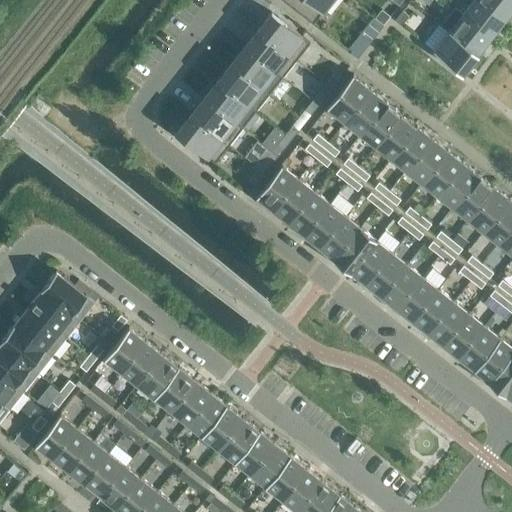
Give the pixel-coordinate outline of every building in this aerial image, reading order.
[(283,0),(313,23),(330,0),(288,0),(288,1),(285,0),(283,0)] [(472,0),(462,13),(491,36),(504,20),(479,0),(472,0)] [(511,0),(479,0),(504,20),(511,9),(511,0)] [(448,30),(477,53),(491,36),(462,13),(455,8),(442,25),(448,30)] [(383,25),(390,16),(381,9),(375,18),(383,25)] [(402,10),(394,20),(401,25),(408,15),(402,10)] [(257,29),(296,60),(310,42),(271,11),(257,29)] [(296,60),(257,29),(244,46),(282,77),(296,60)] [(448,30),(433,49),(432,50),(462,73),(477,53),(448,30)] [(357,58),(365,47),(357,40),(350,49),(351,51),(350,52),(357,58)] [(282,77),(244,46),(230,63),(269,93),(282,77)] [(269,93),(230,63),(217,80),(256,110),(269,93)] [(332,73),(325,83),(331,88),(339,78),(332,73)] [(326,106),(344,120),(370,88),(353,75),(354,74),(353,73),(326,106)] [(256,110),(217,80),(203,97),(242,127),(256,110)] [(344,120),(360,133),(386,101),(370,88),(344,120)] [(311,100),(318,105),(325,95),(319,90),(311,100)] [(242,127),(203,97),(190,114),(229,144),(242,127)] [(310,114),(318,105),(311,100),(304,109),(310,114)] [(360,133),(375,145),(400,112),(386,101),(360,133)] [(375,145),(390,157),(416,125),(400,112),(375,145)] [(190,114),(176,132),(215,162),(229,144),(190,114)] [(285,133),(291,138),(299,129),(292,124),(285,133)] [(390,157),(405,169),(431,137),(416,125),(390,157)] [(317,132),(312,138),(323,147),(328,141),(317,132)] [(284,148),(291,138),(285,133),(277,143),(284,148)] [(405,169),(421,182),(447,149),(431,137),(405,169)] [(328,141),(323,147),(334,156),(339,149),(328,141)] [(309,143),(304,149),(315,158),(320,151),(309,143)] [(421,182),(436,194),(462,161),(447,149),(421,182)] [(320,151),(315,158),(326,166),(331,160),(320,151)] [(348,156),(343,163),(354,171),(359,165),(348,156)] [(286,157),(281,163),(286,167),(290,161),(286,157)] [(258,167),(264,172),(272,163),(265,158),(258,167)] [(436,194),(452,206),(478,174),(462,161),(436,194)] [(281,163),(255,196),(273,210),(299,177),(286,167),(281,163)] [(359,165),(354,171),(365,180),(370,174),(359,165)] [(257,182),(264,172),(258,167),(250,177),(257,182)] [(340,167),(335,173),(346,182),(351,176),(340,167)] [(452,206),(467,218),(493,186),(478,174),(452,206)] [(351,176),(346,182),(357,191),(362,184),(351,176)] [(315,190),(299,177),(273,210),(289,222),(315,190)] [(379,181),(374,187),(385,196),(390,189),(379,181)] [(467,218),(483,231),(509,199),(493,186),(467,218)] [(390,189),(385,196),(396,204),(401,198),(390,189)] [(315,190),(289,222),(304,234),(330,202),(315,190)] [(370,191),(365,197),(376,206),(381,200),(370,191)] [(483,231),(498,243),(511,224),(511,201),(509,199),(483,231)] [(381,200),(376,206),(387,215),(392,209),(381,200)] [(346,214),(330,202),(304,234),(320,247),(346,214)] [(405,211),(416,220),(420,214),(409,205),(405,211)] [(346,214),(320,247),(334,258),(333,259),(334,260),(361,226),(346,214)] [(427,229),(432,222),(420,214),(416,220),(427,229)] [(401,216),(396,222),(407,231),(412,224),(401,216)] [(423,233),(412,224),(407,231),(418,239),(423,233)] [(511,224),(498,243),(511,254),(511,224)] [(377,239),(361,226),(334,260),(350,273),(351,272),(377,239)] [(440,229),(436,236),(447,244),(451,238),(440,229)] [(451,238),(447,244),(458,253),(462,247),(451,238)] [(377,239),(351,272),(365,283),(391,251),(377,239)] [(432,240),(427,246),(438,255),(443,249),(432,240)] [(443,249),(438,255),(449,264),(454,257),(443,249)] [(407,263),(391,251),(365,283),(381,296),(407,263)] [(471,254),(467,260),(478,269),(482,263),(471,254)] [(381,296),(397,308),(422,275),(407,263),(381,296)] [(482,263),(478,269),(489,277),(494,271),(482,263)] [(463,264),(463,265),(458,271),(469,279),(474,273),(463,264)] [(75,284),(56,269),(41,288),(80,319),(95,300),(87,294),(75,284)] [(485,282),(474,273),(469,279),(480,288),(485,282)] [(438,288),(422,275),(397,308),(413,320),(438,288)] [(511,285),(502,278),(497,284),(508,293),(511,288),(511,285)] [(75,284),(87,294),(91,288),(79,279),(75,284)] [(66,337),(80,319),(41,288),(27,306),(66,337)] [(438,288),(413,320),(427,332),(453,300),(438,288)] [(505,297),(494,289),(489,295),(500,304),(505,297)] [(511,303),(505,297),(500,304),(511,312),(511,310),(511,303)] [(469,312),(453,300),(427,332),(443,345),(469,312)] [(66,337),(27,306),(13,324),(52,355),(53,354),(45,348),(58,331),(66,337)] [(469,312),(443,345),(458,356),(484,324),(469,312)] [(127,319),(120,314),(112,325),(118,330),(127,319)] [(0,339),(0,342),(38,372),(52,355),(13,324),(0,339)] [(500,337),(484,324),(458,356),(474,369),(500,337)] [(129,326),(104,357),(122,371),(146,340),(129,326)] [(511,346),(500,337),(474,369),(488,380),(487,381),(488,382),(511,351),(511,346)] [(161,352),(146,340),(122,371),(137,383),(161,352)] [(0,371),(24,390),(38,372),(0,342),(0,371)] [(97,343),(88,354),(95,360),(103,348),(97,343)] [(511,384),(511,351),(488,382),(504,395),(505,394),(511,384)] [(137,383),(154,397),(178,365),(161,352),(137,383)] [(95,360),(88,354),(79,366),(86,371),(95,360)] [(179,366),(178,365),(154,397),(170,409),(194,378),(179,366)] [(0,371),(0,400),(10,408),(24,390),(0,371)] [(211,392),(194,378),(170,409),(187,423),(211,392)] [(69,379),(60,390),(66,395),(75,384),(69,379)] [(90,389),(101,398),(105,392),(94,383),(90,389)] [(66,395),(60,390),(51,401),(58,406),(66,395)] [(111,406),(116,401),(105,392),(101,398),(111,406)] [(187,423),(202,435),(226,403),(211,392),(187,423)] [(82,399),(92,408),(97,402),(86,393),(82,399)] [(10,408),(0,400),(0,405),(2,403),(9,409),(10,408)] [(108,411),(97,402),(92,408),(104,416),(108,411)] [(243,417),(226,403),(202,435),(218,448),(243,417)] [(126,409),(121,414),(132,423),(137,417),(126,409)] [(37,445),(53,458),(78,427),(60,413),(35,444),(36,445),(37,445)] [(47,420),(40,415),(31,426),(38,431),(47,420)] [(148,426),(137,417),(132,423),(143,432),(148,426)] [(259,429),(243,417),(218,448),(234,461),(259,429)] [(113,424),(124,432),(128,427),(117,418),(113,424)] [(94,439),(78,427),(53,458),(69,470),(94,439)] [(139,435),(128,427),(124,432),(135,441),(139,435)] [(260,430),(259,429),(234,461),(250,473),(274,441),(259,430),(260,430)] [(33,437),(26,432),(18,443),(24,448),(33,437)] [(154,440),(165,449),(170,443),(159,435),(154,440)] [(109,451),(94,439),(69,470),(84,482),(109,451)] [(290,454),(274,441),(250,473),(266,485),(290,454)] [(145,449),(156,458),(160,452),(149,443),(145,449)] [(176,458),(181,452),(170,443),(165,449),(176,458)] [(126,465),(109,451),(84,482),(101,496),(126,465)] [(171,461),(160,452),(156,458),(167,466),(171,461)] [(307,467),(290,454),(266,485),(282,499),(307,467)] [(186,466),(197,474),(202,469),(191,460),(186,466)] [(141,476),(126,465),(101,496),(116,507),(141,476)] [(322,479),(307,467),(282,499),(298,511),(322,479)] [(208,483),(213,477),(202,469),(197,474),(208,483)] [(178,475),(188,484),(193,478),(182,470),(178,475)] [(121,511),(140,511),(158,490),(141,476),(116,507),(121,511)] [(204,487),(193,478),(188,484),(200,493),(204,487)] [(298,511),(299,511),(323,511),(339,493),(322,479),(298,511)] [(217,490),(228,499),(233,493),(222,485),(217,490)] [(166,511),(174,503),(158,490),(140,511),(166,511)] [(239,508),(244,502),(233,493),(228,499),(239,508)] [(339,493),(323,511),(349,511),(355,506),(339,493)] [(210,500),(220,509),(225,503),(214,495),(210,500)] [(185,511),(174,503),(166,511),(185,511)] [(235,511),(225,503),(220,509),(224,511),(235,511)]
